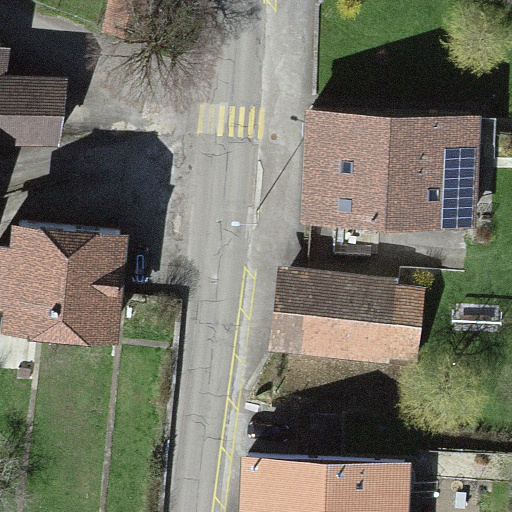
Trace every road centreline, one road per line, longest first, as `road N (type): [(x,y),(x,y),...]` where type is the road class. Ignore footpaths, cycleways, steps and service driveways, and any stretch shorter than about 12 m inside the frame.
road 1 (secondary): [(232,0),(229,131),(188,511)]
road 2 (track): [(230,88),(0,24)]
